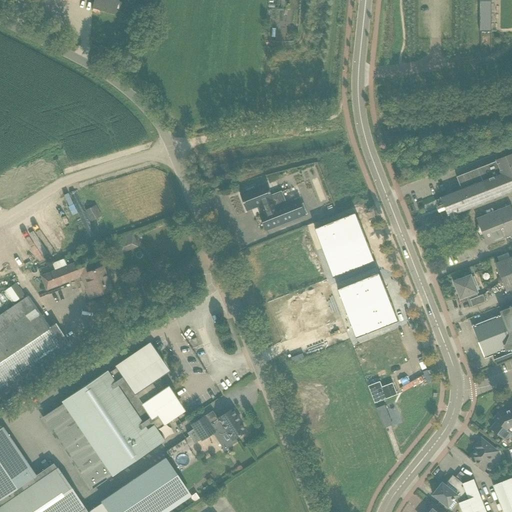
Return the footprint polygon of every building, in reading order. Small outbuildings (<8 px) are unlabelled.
[(89,0),(89,1),(93,2),(91,8),(93,9),(92,11),(98,14),(100,11),(114,15),(116,8),(118,9),(121,3),(117,2),(117,0),(89,0)] [(490,0),(479,0),(479,31),(491,31),(490,0)] [(511,191),(511,147),(494,154),(497,161),(456,177),(462,190),(435,201),(442,219),(511,191)] [(259,214),(266,231),(306,215),(299,199),(286,204),(281,192),(272,196),(267,183),(254,188),(254,187),(246,190),(247,191),(240,194),(247,212),(260,206),(263,213),(259,214)] [(91,221),(102,216),(96,204),(85,210),(91,221)] [(479,235),(479,236),(480,237),(481,238),(482,239),(483,240),(484,240),(484,241),(486,241),(487,245),(511,235),(511,211),(510,206),(477,219),(478,223),(478,224),(478,225),(477,226),(477,227),(477,228),(477,229),(477,230),(477,232),(481,230),(483,234),(479,235)] [(356,213),(315,229),(334,278),(375,262),(356,213)] [(303,234),(260,251),(279,299),(322,283),(303,234)] [(132,235),(125,238),(130,251),(137,248),(132,235)] [(3,250),(0,251),(0,281),(15,272),(3,250)] [(502,280),(507,292),(511,290),(511,256),(495,263),(500,276),(502,280)] [(46,290),(80,276),(88,273),(88,272),(85,264),(78,267),(76,263),(41,276),(46,290)] [(80,276),(89,299),(112,290),(102,267),(88,272),(88,273),(80,276)] [(398,321),(379,273),(337,290),(356,338),(398,321)] [(462,278),(453,280),(455,290),(456,290),(457,289),(461,298),(468,295),(472,307),(486,301),(483,294),(478,297),(476,292),(477,292),(470,277),(463,279),(462,278)] [(3,291),(12,304),(25,295),(16,282),(3,291)] [(344,343),(327,296),(283,313),(300,360),(344,343)] [(54,337),(50,330),(53,327),(52,325),(48,328),(27,297),(0,315),(0,397),(65,354),(65,353),(71,349),(62,337),(60,338),(58,334),(54,337)] [(502,314),(472,326),(485,359),(493,356),(495,359),(494,360),(511,353),(511,308),(501,312),(502,314)] [(96,331),(102,341),(111,335),(104,325),(96,331)] [(397,335),(360,349),(370,375),(407,361),(397,335)] [(92,489),(106,480),(111,476),(111,477),(119,471),(164,441),(156,429),(182,411),(167,388),(165,389),(157,377),(167,371),(149,345),(116,367),(108,373),(107,371),(61,402),(62,404),(57,408),(57,407),(43,416),(43,417),(44,417),(92,488),(92,489)] [(349,354),(305,371),(321,418),(365,401),(349,354)] [(413,363),(384,374),(387,384),(389,383),(388,381),(399,377),(403,386),(419,380),(413,365),(414,364),(413,363)] [(380,382),(368,386),(375,403),(397,395),(392,383),(382,387),(380,382)] [(385,406),(377,409),(384,428),(392,425),(385,406)] [(193,429),(187,433),(194,444),(200,440),(201,441),(211,434),(220,447),(223,450),(236,442),(234,439),(245,431),(244,430),(245,429),(241,424),(240,424),(239,422),(241,421),(233,409),(217,419),(209,424),(204,416),(191,425),(193,429)] [(509,432),(508,431),(511,426),(511,425),(511,409),(505,412),(505,413),(500,415),(498,413),(493,420),(496,422),(491,429),(503,439),(506,439),(508,438),(509,436),(510,434),(509,432)] [(338,435),(329,439),(350,494),(374,463),(371,455),(385,450),(371,413),(335,427),(338,435)] [(169,435),(174,443),(184,436),(179,428),(169,435)] [(497,452),(498,452),(481,438),(476,444),(479,446),(469,458),(474,462),(473,463),(483,471),(484,471),(482,469),(488,463),(489,464),(494,457),(491,455),(495,450),(497,452)] [(35,477),(12,442),(2,449),(0,445),(0,506),(35,483),(32,478),(35,477)] [(0,506),(0,511),(164,511),(189,495),(165,460),(87,511),(86,511),(57,468),(35,483),(0,506)] [(486,511),(473,480),(463,484),(453,475),(445,485),(461,498),(463,496),(468,509),(462,511),(486,511)] [(511,511),(511,479),(511,478),(493,486),(503,511),(511,511)] [(458,502),(462,511),(468,509),(463,496),(461,498),(445,485),(442,483),(433,495),(452,510),(458,503),(457,502),(458,502)]
